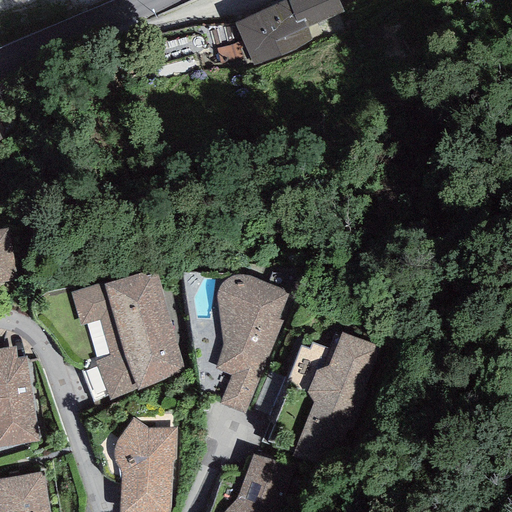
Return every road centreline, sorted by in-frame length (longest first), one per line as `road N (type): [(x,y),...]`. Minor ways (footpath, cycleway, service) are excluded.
road 1 (residential): [(0,321),(36,339),(50,362),(102,511)]
road 2 (tertiary): [(0,64),(150,0)]
